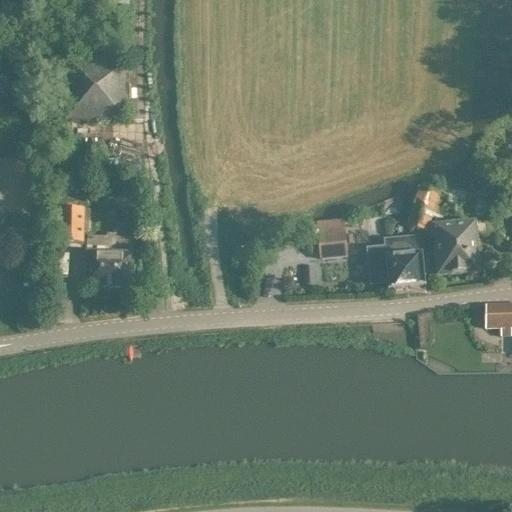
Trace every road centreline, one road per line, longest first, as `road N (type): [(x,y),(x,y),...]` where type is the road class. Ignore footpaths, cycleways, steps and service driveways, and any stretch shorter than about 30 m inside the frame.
road 1 (tertiary): [(511,289),(132,321),(0,343)]
road 2 (unclassified): [(511,511),(236,511)]
